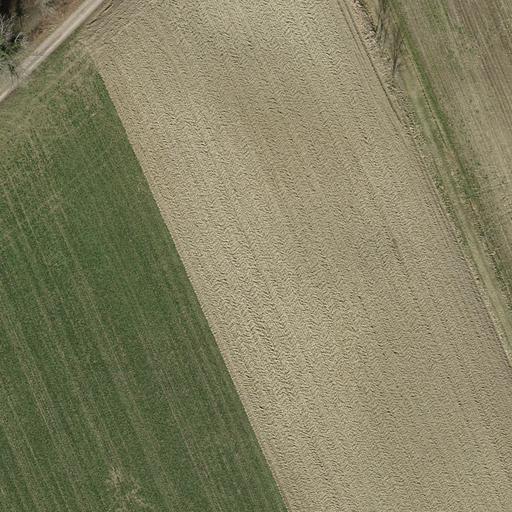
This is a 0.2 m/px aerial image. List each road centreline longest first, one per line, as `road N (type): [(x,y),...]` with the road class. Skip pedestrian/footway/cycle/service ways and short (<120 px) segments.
road 1 (track): [(511,312),(384,0)]
road 2 (track): [(0,93),(96,0)]
